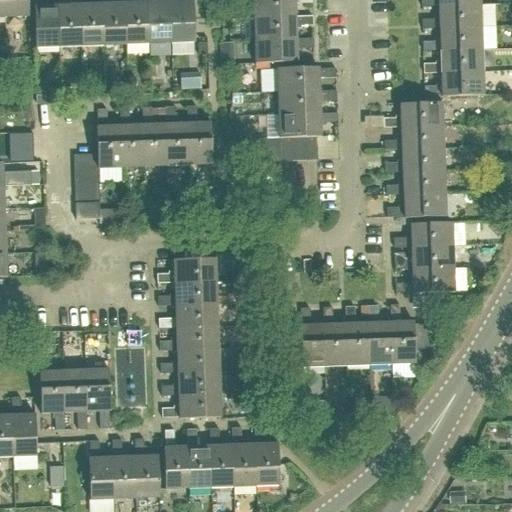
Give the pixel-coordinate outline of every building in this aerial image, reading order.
[(3,0),(4,19),(27,18),(26,0),(3,0)] [(59,48),(57,7),(44,7),(44,0),(34,0),(35,7),(34,7),(35,49),(59,48)] [(81,48),(79,6),(67,6),(66,0),(57,0),(58,7),(57,7),(59,48),(81,48)] [(103,47),(102,5),(89,5),(89,0),(79,0),(80,6),(79,6),(81,48),(103,47)] [(125,46),(124,4),(112,5),(111,0),(101,0),(102,5),(103,47),(125,46)] [(148,45),(147,3),(134,4),(133,0),(124,0),(124,4),(125,46),(148,45)] [(170,45),(169,3),(156,3),(156,0),(146,0),(147,3),(148,45),(170,45)] [(169,3),(170,45),(194,44),(192,2),(179,2),(178,0),(169,0),(169,3)] [(251,0),(253,19),(295,17),(294,5),(311,5),(311,0),(251,0)] [(438,30),(481,29),(480,6),(438,8),(438,20),(421,21),(421,30),(438,30)] [(253,41),(296,40),(295,27),(312,27),(312,17),(295,18),(295,17),(253,19),(253,41)] [(439,52),(481,51),(481,29),(438,30),(439,43),(422,43),(422,53),(439,52)] [(296,40),(253,41),(254,65),(296,63),(296,50),(313,49),(313,40),(296,40)] [(233,44),(220,45),(221,66),(234,65),(233,44)] [(440,75),(482,73),(481,51),(439,52),(439,65),(423,66),(423,75),(440,75)] [(277,94),(318,92),(318,80),(335,79),(335,70),(318,71),(317,69),(276,70),(277,94)] [(482,73),(440,75),(440,87),(423,88),(424,97),(441,97),(441,98),(483,97),(482,73)] [(278,116),(319,115),(319,102),(336,102),(335,92),(318,93),(318,92),(277,94),(278,116)] [(400,129),(442,127),(441,104),(399,106),(400,119),(383,120),(383,129),(400,129)] [(186,124),(188,166),(211,166),(210,124),(196,124),(196,107),(186,108),(187,124),(186,124)] [(188,166),(186,124),(174,125),(173,108),(164,108),(164,125),(165,167),(188,166)] [(165,167),(164,125),(152,126),(151,109),(142,109),(142,126),(143,168),(165,167)] [(258,109),(258,132),(270,132),(270,109),(258,109)] [(120,169),(119,127),(107,127),(106,110),(96,111),(97,128),(95,128),(96,155),(97,167),(97,170),(120,169)] [(143,168),(142,126),(129,126),(129,110),(119,110),(120,127),(119,127),(120,169),(143,168)] [(278,139),(280,139),(292,139),(304,139),(316,138),(320,138),(319,125),(337,124),(336,115),(319,115),(278,116),(278,139)] [(401,151),(443,150),(442,127),(400,129),(400,141),(383,142),(384,152),(401,151)] [(304,139),(305,162),(317,162),(316,138),(304,139)] [(269,164),(281,163),(280,139),(278,139),(268,140),(269,164)] [(281,163),(293,163),(292,139),(280,139),(281,163)] [(293,163),(305,162),(304,139),(292,139),(293,163)] [(256,164),(269,164),(268,140),(256,140),(256,164)] [(401,174),(443,172),(443,150),(401,151),(401,163),(384,164),(385,174),(401,173),(401,174)] [(32,163),(32,151),(16,152),(17,164),(32,163)] [(73,168),(97,167),(96,155),(72,156),(73,168)] [(97,179),(97,170),(97,167),(73,168),(73,180),(97,179)] [(38,172),(29,172),(30,186),(38,186),(38,172)] [(402,196),(444,194),(443,172),(401,174),(402,186),(385,187),(385,196),(402,196)] [(74,192),(98,191),(97,179),(73,180),(74,192)] [(74,204),(98,203),(98,191),(74,192),(74,204)] [(444,194),(402,196),(403,209),(386,209),(386,219),(403,218),(403,219),(445,218),(444,194)] [(98,203),(74,204),(75,221),(99,220),(98,203)] [(411,249),(452,248),(451,224),(410,226),(410,239),(393,240),(393,249),(411,249)] [(411,271),(453,270),(452,248),(411,249),(411,262),(394,262),(394,272),(411,271)] [(173,284),(216,283),(215,260),(172,261),(172,275),(156,275),(157,284),(172,284),(173,284)] [(412,295),(454,293),(453,270),(411,271),(412,284),(395,285),(395,294),(412,294),(412,295)] [(173,306),(216,305),(216,283),(173,284),(173,297),(157,297),(157,307),(173,306)] [(174,329),(217,328),(216,305),(173,306),(174,319),(158,320),(158,330),(174,329)] [(389,324),(391,366),(415,365),(413,323),(399,323),(398,306),(389,307),(390,324),(389,324)] [(391,366),(389,324),(377,324),(376,307),(367,307),(367,325),(368,367),(391,366)] [(368,367),(367,325),(354,325),(354,308),(344,308),(345,325),(344,325),(346,368),(368,367)] [(324,368),(322,326),(310,327),(309,309),(300,310),(300,327),(298,327),(299,349),(300,369),(324,368)] [(346,368),(344,325),(332,326),(331,309),(322,309),(322,326),(324,368),(346,368)] [(175,352),(218,350),(217,328),(174,329),(175,342),(159,342),(159,352),(175,351),(175,352)] [(176,374),(219,373),(218,350),(175,352),(176,364),(160,365),(160,374),(176,373),(176,374)] [(84,372),(86,414),(98,413),(99,430),(109,430),(108,413),(110,413),(108,371),(84,372)] [(63,415),(64,415),(62,372),(39,373),(40,415),(54,415),(54,432),(64,431),(63,415)] [(86,414),(84,372),(62,372),(64,415),(76,414),(76,431),(86,431),(86,414)] [(177,397),(219,395),(219,373),(176,374),(177,386),(160,387),(161,397),(177,396),(177,397)] [(219,395),(177,397),(177,409),(161,410),(161,419),(178,418),(178,420),(220,419),(219,395)] [(11,416),(12,458),(35,458),(34,415),(20,416),(20,399),(10,399),(11,416)] [(317,420),(317,421),(325,421),(325,420),(324,403),(316,404),(317,420)] [(0,458),(12,458),(11,416),(0,416),(0,458)] [(253,445),(255,488),(278,487),(277,445),(263,445),(263,428),(253,428),(253,445)] [(232,489),(231,446),(218,447),(218,429),(208,430),(209,447),(208,447),(210,489),(232,489)] [(255,488),(253,445),(241,446),(240,429),(231,429),(231,446),(232,489),(255,488)] [(210,489),(208,447),(196,448),(195,430),(186,430),(186,448),(187,490),(210,489)] [(187,490),(186,448),(174,448),(173,431),(164,431),(164,449),(163,449),(164,491),(187,490)] [(53,439),(41,439),(40,462),(52,462),(53,439)] [(135,500),(134,457),(121,458),(121,441),(111,442),(112,458),(111,458),(113,501),(135,500)] [(134,457),(135,500),(159,499),(157,457),(144,457),(143,441),(133,441),(134,457)] [(87,459),(89,502),(113,501),(111,458),(99,459),(99,442),(89,443),(89,459),(87,459)] [(468,492),(452,492),(452,504),(468,504),(468,492)]
